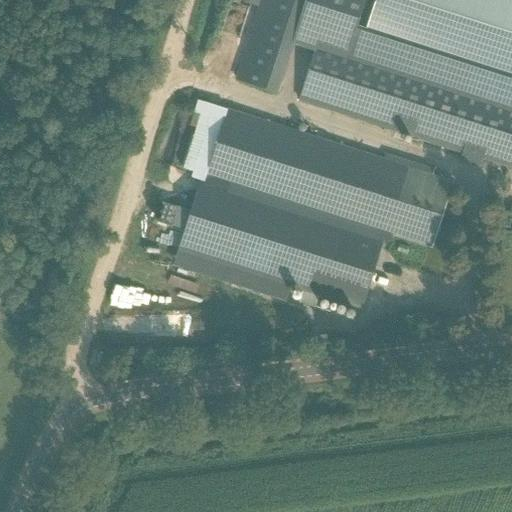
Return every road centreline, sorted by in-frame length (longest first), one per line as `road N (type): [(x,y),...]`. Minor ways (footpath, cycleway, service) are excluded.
road 1 (unclassified): [(16,511),(61,426),(84,407),(122,394),(511,350)]
road 2 (track): [(191,0),(71,371),(84,407)]
